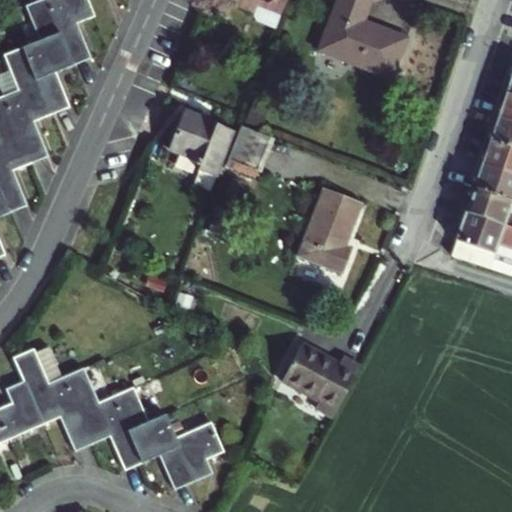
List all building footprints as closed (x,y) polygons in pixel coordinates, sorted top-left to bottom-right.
[(42,0),(34,4),(47,38),(10,54),(23,89),(0,98),(0,258),(4,257),(0,246),(0,217),(26,206),(13,172),(48,158),(34,123),(69,108),(56,72),(90,58),(77,24),(93,17),(86,0),(42,0)] [(233,0),(231,5),(253,13),(255,21),(274,29),(285,0),(233,0)] [(361,20),(367,0),(335,0),(317,50),(389,78),(404,36),(361,20)] [(498,112),(496,119),(511,124),(511,96),(505,95),(498,112)] [(199,172),(218,179),(236,131),(185,112),(170,149),(199,160),(197,165),(201,167),(199,172)] [(511,124),(496,119),(489,142),(511,149),(511,124)] [(228,161),(257,172),(270,138),(242,126),(228,161)] [(511,149),(489,142),(481,166),(511,176),(511,149)] [(473,191),(511,203),(511,176),(481,166),(473,191)] [(361,205),(324,190),(298,258),(341,275),(350,251),(345,249),(361,205)] [(511,203),(473,191),(466,214),(511,227),(511,203)] [(511,227),(466,214),(452,257),(511,276),(511,227)] [(331,420),(358,370),(339,360),(336,365),(301,347),(282,383),(318,403),(314,410),(331,420)] [(0,443),(60,418),(75,452),(110,438),(125,471),(160,455),(175,489),(212,473),(206,460),(222,453),(210,426),(173,441),(163,418),(147,425),(131,389),(95,404),(80,369),(46,384),(32,352),(13,360),(24,384),(8,391),(13,406),(0,411),(0,443)]
